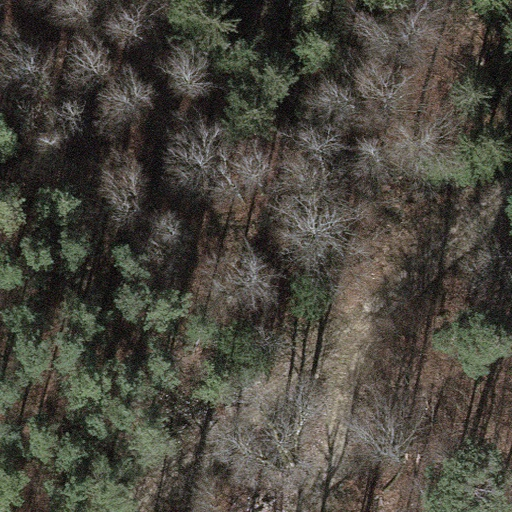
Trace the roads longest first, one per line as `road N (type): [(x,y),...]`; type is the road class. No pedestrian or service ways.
road 1 (track): [(511,172),(142,511)]
road 2 (track): [(311,511),(371,301)]
